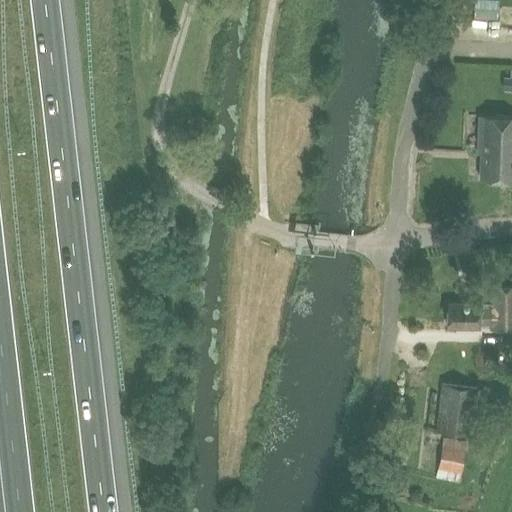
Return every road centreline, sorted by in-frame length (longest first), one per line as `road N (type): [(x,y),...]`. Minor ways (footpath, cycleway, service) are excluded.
road 1 (motorway): [(104,511),(47,0)]
road 2 (residential): [(347,511),(386,333),(394,241)]
road 3 (unclassified): [(394,241),(408,122),(445,0)]
road 4 (unclassified): [(369,245),(286,235),(191,187)]
road 5 (motorway): [(0,362),(17,511)]
